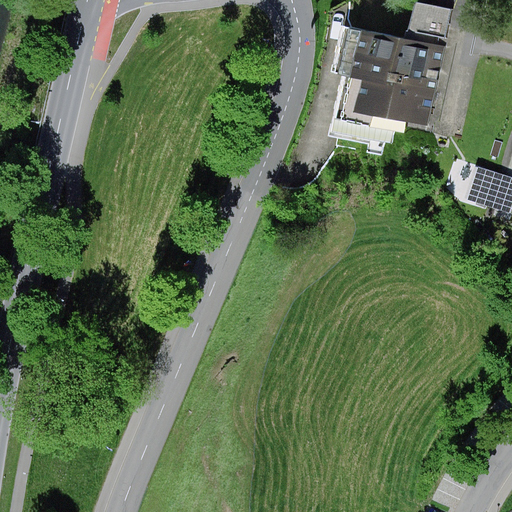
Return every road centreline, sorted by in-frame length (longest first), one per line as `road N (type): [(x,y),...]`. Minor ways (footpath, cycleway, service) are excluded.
road 1 (residential): [(293,0),(297,65),(273,141),(115,511)]
road 2 (secondary): [(0,388),(87,0)]
